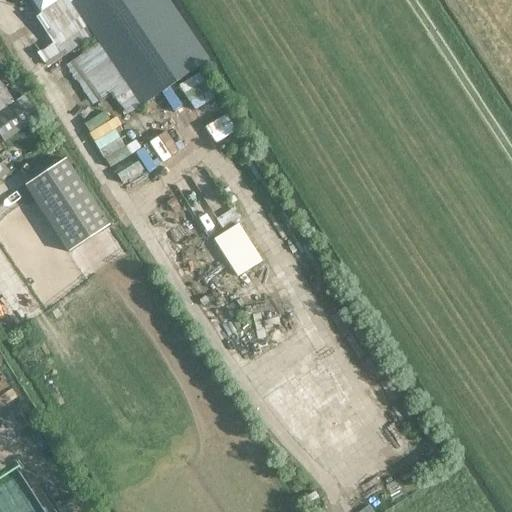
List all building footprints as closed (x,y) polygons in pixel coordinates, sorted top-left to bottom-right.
[(74,0),(70,3),(67,0),(57,0),(38,13),(51,32),(47,35),(56,47),(86,26),(140,107),(207,62),(165,0),(74,0)] [(0,140),(2,144),(25,130),(10,108),(9,109),(0,95),(0,140)] [(96,108),(78,120),(91,139),(108,127),(96,108)] [(174,131),(152,140),(156,149),(178,141),(174,131)] [(101,162),(120,155),(113,135),(93,142),(101,162)] [(0,181),(8,176),(5,173),(26,158),(17,145),(0,156),(0,181)] [(65,162),(24,188),(69,256),(109,229),(65,162)] [(204,172),(193,178),(211,214),(223,208),(204,172)] [(196,196),(187,202),(203,224),(212,218),(196,196)] [(218,232),(238,223),(232,212),(212,221),(218,232)] [(321,390),(339,374),(331,366),(314,382),(321,390)] [(404,468),(401,434),(383,436),(386,469),(404,468)] [(41,511),(0,445),(0,511),(41,511)] [(76,511),(33,447),(17,458),(52,511),(76,511)] [(361,498),(384,476),(376,468),(353,490),(361,498)]
